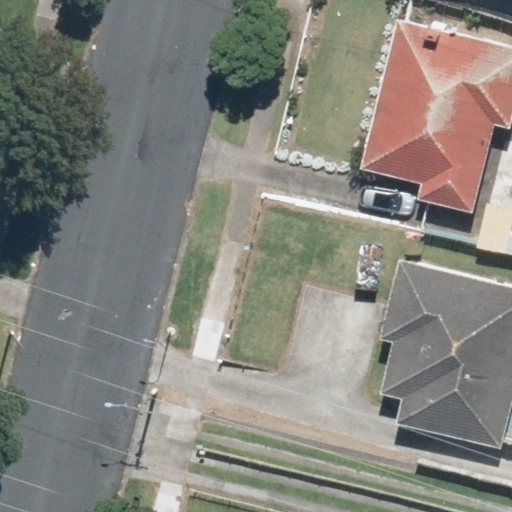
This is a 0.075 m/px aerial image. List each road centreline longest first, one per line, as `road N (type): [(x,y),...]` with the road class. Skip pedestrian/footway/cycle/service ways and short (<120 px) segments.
road 1 (residential): [(173,0),(45,511)]
road 2 (unknown): [(73,398),(478,511)]
